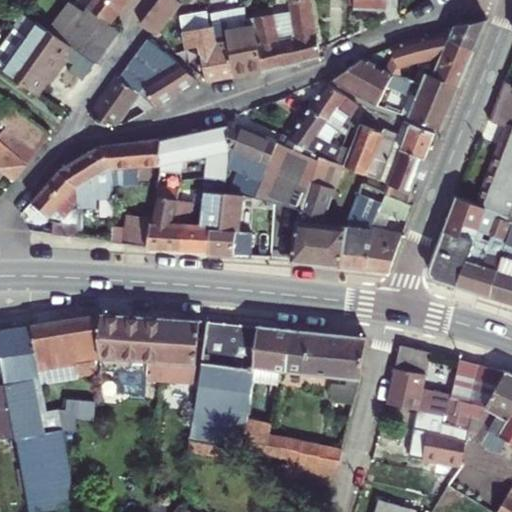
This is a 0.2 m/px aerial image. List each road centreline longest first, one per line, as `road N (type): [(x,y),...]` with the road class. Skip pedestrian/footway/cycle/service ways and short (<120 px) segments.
road 1 (residential): [(0,226),(53,154),(280,86),(470,0)]
road 2 (primary): [(0,276),(215,287),(395,309)]
road 3 (residential): [(395,309),(511,1)]
road 4 (primary): [(395,309),(511,339)]
